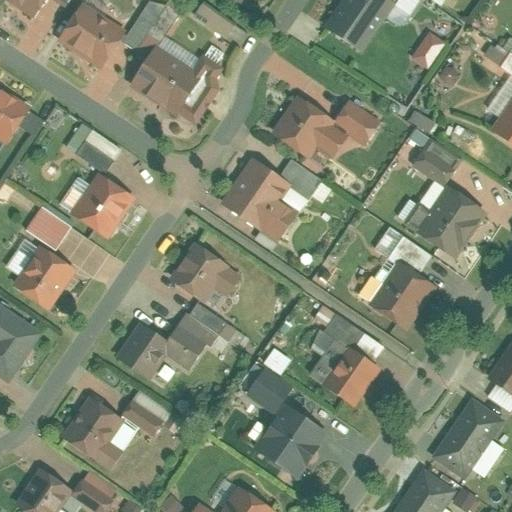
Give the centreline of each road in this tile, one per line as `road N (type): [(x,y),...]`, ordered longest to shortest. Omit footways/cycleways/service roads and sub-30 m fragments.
road 1 (residential): [(187,171),(182,199),(30,424),(0,446)]
road 2 (residential): [(341,511),(511,257)]
road 3 (residential): [(187,171),(0,49)]
road 4 (residential): [(300,0),(254,68),(245,105),(218,145),(187,171)]
